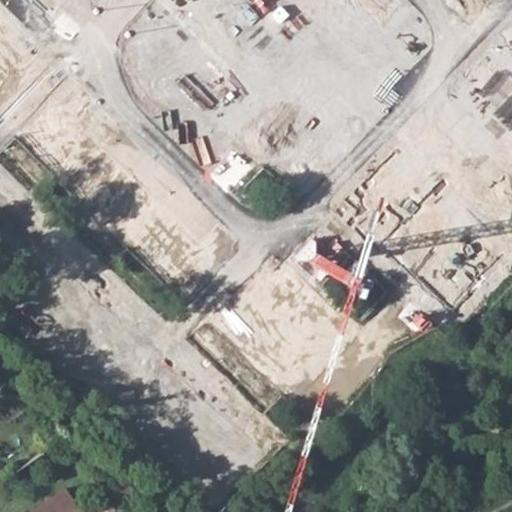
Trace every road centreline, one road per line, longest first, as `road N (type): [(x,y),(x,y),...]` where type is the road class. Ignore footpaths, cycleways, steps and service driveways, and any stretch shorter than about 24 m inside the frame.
road 1 (residential): [(74,55),(266,238)]
road 2 (residential): [(266,238),(340,193),(453,61)]
road 3 (residential): [(179,330),(0,176)]
road 4 (residential): [(382,344),(266,238)]
road 5 (residential): [(179,330),(266,238)]
